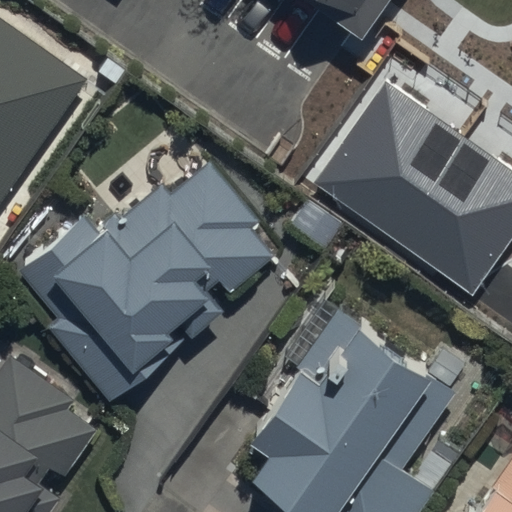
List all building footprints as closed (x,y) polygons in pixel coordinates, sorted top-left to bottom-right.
[(337,0),(379,28),(398,0),(337,0)] [(0,189),(87,64),(0,3),(0,189)] [(511,88),(493,115),(497,118),(444,194),(474,215),(471,219),(511,248),(511,88)] [(448,214),(337,141),(306,187),(309,190),(293,214),(320,232),(337,208),(416,261),(448,214)] [(222,284),(276,238),(255,212),(260,207),(209,147),(173,179),(165,170),(115,212),(106,202),(95,211),(84,198),(17,255),(61,307),(53,314),(114,385),(227,290),(222,284)] [(353,308),(335,295),(252,412),(262,420),(245,444),(341,511),(410,511),(460,443),(427,420),(456,379),(454,377),(464,363),(438,344),(434,351),(360,299),(353,308)] [(74,386),(10,341),(0,355),(0,511),(21,511),(29,501),(41,509),(62,479),(51,472),(61,456),(67,460),(97,415),(68,395),(74,386)] [(511,511),(511,442),(462,511),(511,511)]
